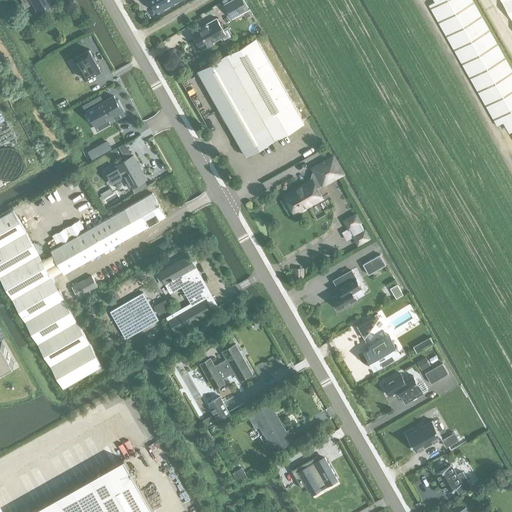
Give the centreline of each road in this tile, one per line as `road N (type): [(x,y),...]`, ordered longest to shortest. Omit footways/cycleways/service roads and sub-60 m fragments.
road 1 (unclassified): [(401,511),(110,0)]
road 2 (unknown): [(218,187),(65,287)]
